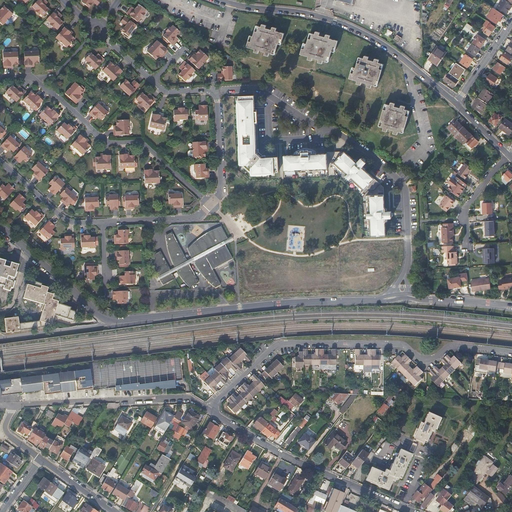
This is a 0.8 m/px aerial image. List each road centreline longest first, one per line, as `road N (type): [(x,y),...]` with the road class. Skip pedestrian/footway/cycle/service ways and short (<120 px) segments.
road 1 (residential): [(209,410),(283,344),(402,344),(424,361),(448,347),(511,354)]
road 2 (residential): [(109,321),(396,297)]
road 3 (residential): [(209,410),(184,396),(16,404),(6,431),(40,458)]
road 4 (residential): [(0,77),(36,79),(107,141),(139,140),(211,203)]
road 5 (residential): [(410,65),(328,18),(218,0)]
road 6 (residential): [(322,131),(371,156),(404,187),(404,275)]
road 7 (residential): [(349,483),(209,410)]
road 8 (residential): [(109,321),(0,225)]
road 9 (residential): [(0,160),(68,221),(102,222)]
